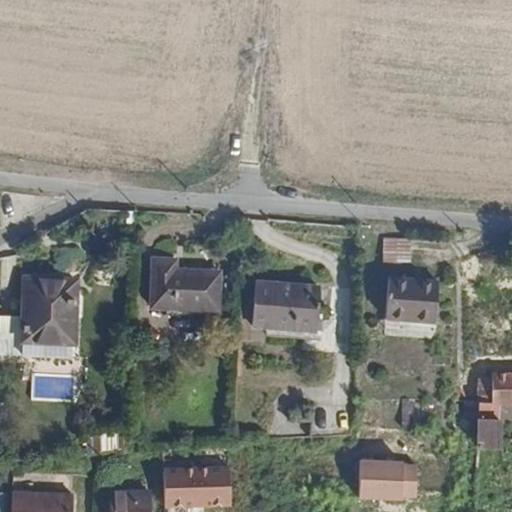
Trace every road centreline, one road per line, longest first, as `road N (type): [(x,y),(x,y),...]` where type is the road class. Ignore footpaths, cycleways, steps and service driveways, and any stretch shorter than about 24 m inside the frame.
road 1 (unclassified): [(95,189),(511,217)]
road 2 (track): [(263,0),(244,205)]
